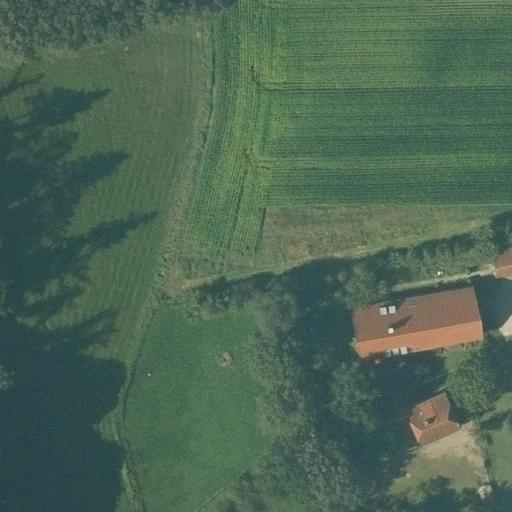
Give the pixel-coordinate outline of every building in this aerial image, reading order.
[(511,237),(488,243),(495,274),(511,270),(511,237)] [(412,295),(471,284),(468,263),(409,273),(412,295)] [(412,295),(350,305),(360,355),(480,332),(471,284),(412,295)] [(458,382),(444,389),(464,431),(477,425),(458,382)] [(444,389),(403,407),(427,459),(468,441),(464,431),(444,389)]
